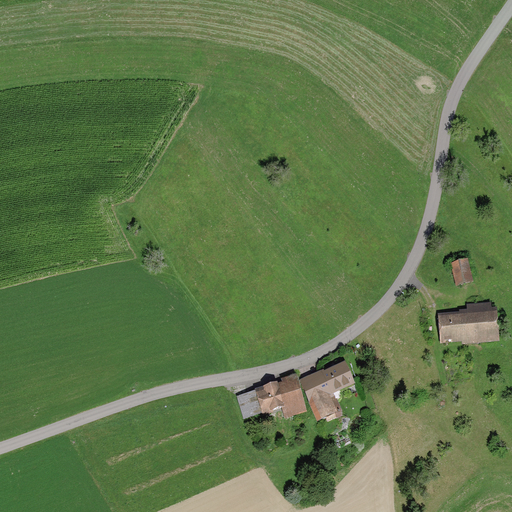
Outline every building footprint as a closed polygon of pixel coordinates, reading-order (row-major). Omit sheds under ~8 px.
[(451,261),(457,283),(470,280),(463,258),(451,261)] [(442,342),(493,340),(491,306),(469,307),(470,317),(441,318),(442,342)] [(350,385),(342,366),(300,384),(315,419),(334,411),(327,394),(350,385)] [(304,410),(294,376),(281,379),(283,385),(258,392),(263,411),(280,406),(283,417),(304,410)] [(257,415),(251,394),(236,399),(242,419),(257,415)]
